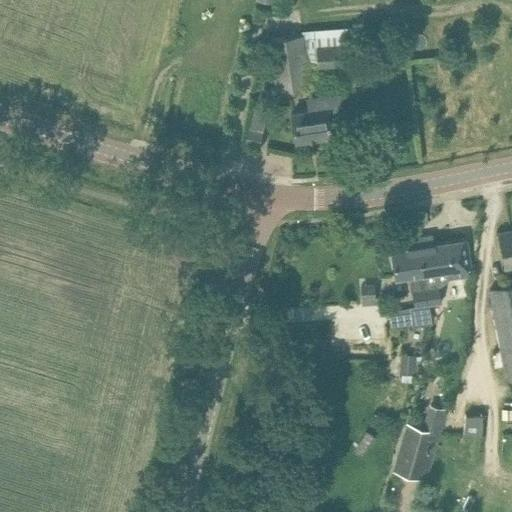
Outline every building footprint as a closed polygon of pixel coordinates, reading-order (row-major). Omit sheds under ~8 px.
[(275,90),(309,86),(302,34),(268,38),(275,90)] [(350,65),(348,44),(317,47),(318,67),(350,65)] [(330,135),(328,120),(344,117),(340,93),(306,98),(308,110),(291,112),(295,140),(330,135)] [(259,145),(267,110),(253,107),(245,141),(259,145)] [(511,230),(499,233),(505,268),(511,266),(511,230)] [(467,266),(470,266),(465,238),(433,243),(433,239),(429,236),(417,237),(419,245),(418,246),(426,303),(429,303),(441,301),(441,300),(438,284),(449,276),(468,273),(467,266)] [(426,303),(418,246),(391,249),(395,277),(408,275),(411,290),(413,289),(415,306),(410,306),(413,328),(432,325),(429,303),(426,303)] [(507,379),(511,377),(511,285),(489,290),(507,379)] [(418,354),(401,355),(402,368),(419,367),(418,354)] [(408,424),(395,470),(427,479),(441,433),(448,409),(429,404),(422,428),(408,424)] [(481,413),(463,414),(463,433),(482,432),(481,413)]
